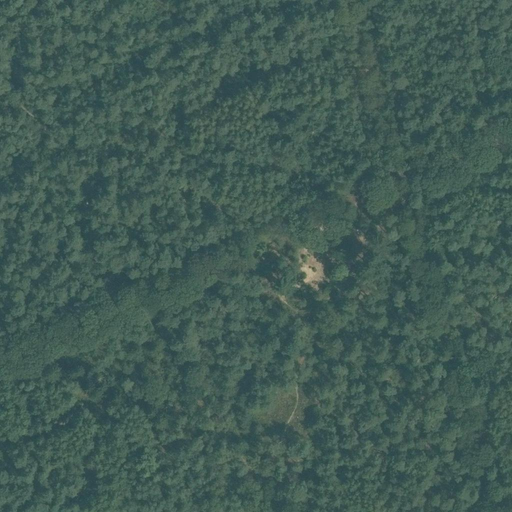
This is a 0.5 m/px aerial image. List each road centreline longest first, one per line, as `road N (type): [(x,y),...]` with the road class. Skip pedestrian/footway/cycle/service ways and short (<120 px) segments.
road 1 (track): [(394,180),(491,511)]
road 2 (track): [(394,180),(128,302)]
road 3 (track): [(341,0),(394,180)]
road 4 (track): [(128,302),(0,360)]
road 5 (track): [(511,127),(394,180)]
